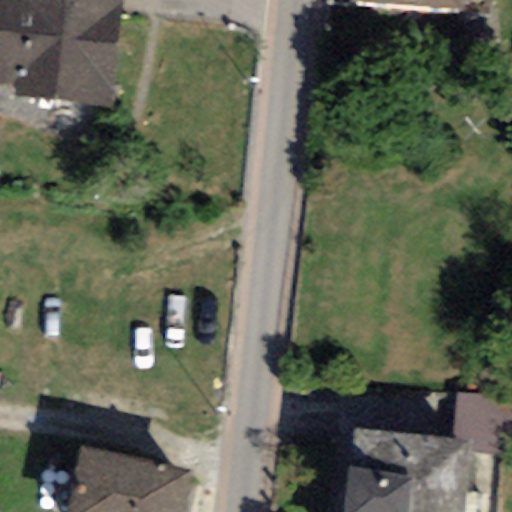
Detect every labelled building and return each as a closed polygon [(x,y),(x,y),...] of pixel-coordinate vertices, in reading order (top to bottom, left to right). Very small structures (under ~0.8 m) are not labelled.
[(0,0),(0,95),(15,97),(14,108),(112,117),(122,0),(0,0)] [(462,0),(349,0),(348,20),(458,33),(462,0)] [(467,454),(509,455),(510,397),(468,397),(467,454)] [(462,511),(467,455),(342,446),(337,511),(462,511)] [(185,511),(192,486),(81,461),(69,511),(185,511)]
